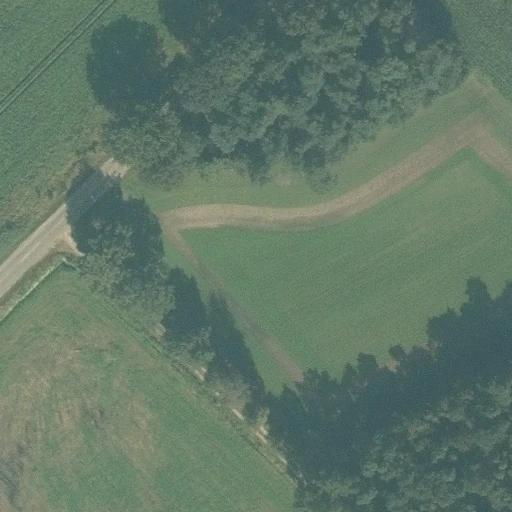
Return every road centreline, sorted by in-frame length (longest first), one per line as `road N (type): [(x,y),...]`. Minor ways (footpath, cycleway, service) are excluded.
road 1 (track): [(341,511),(57,226)]
road 2 (unclassified): [(0,281),(285,0)]
